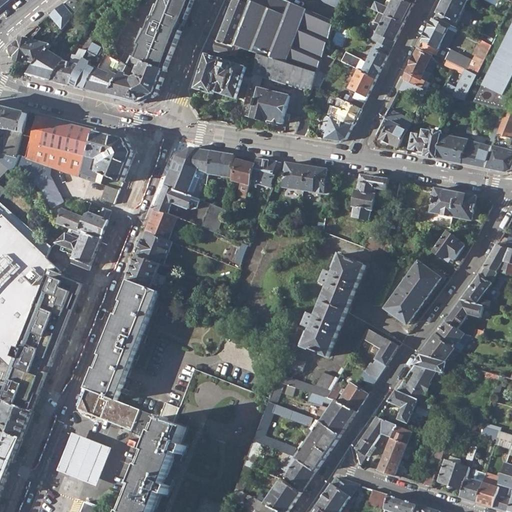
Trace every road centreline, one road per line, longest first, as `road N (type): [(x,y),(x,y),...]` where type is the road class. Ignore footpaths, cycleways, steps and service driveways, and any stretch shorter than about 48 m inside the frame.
road 1 (tertiary): [(16,511),(166,127)]
road 2 (residential): [(334,464),(478,261),(511,189)]
road 3 (residential): [(166,127),(352,158)]
road 4 (residential): [(352,158),(431,0)]
road 5 (residential): [(0,87),(166,127)]
road 6 (residential): [(352,158),(511,184)]
road 7 (residential): [(334,464),(471,511)]
road 8 (tertiary): [(166,127),(214,0)]
